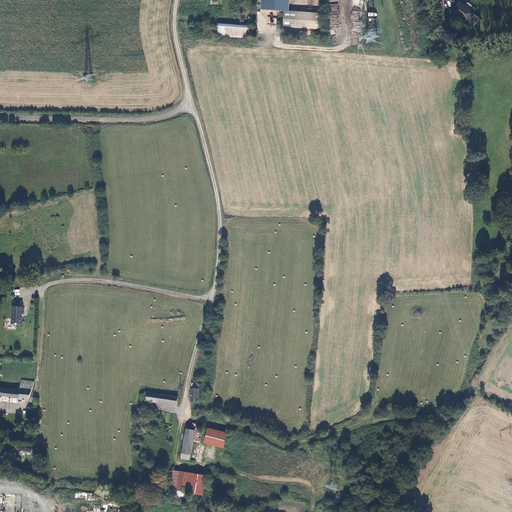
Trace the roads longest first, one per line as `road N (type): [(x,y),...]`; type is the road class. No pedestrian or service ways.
road 1 (unclassified): [(211,297),(88,278),(46,285),(37,386),(29,403),(0,410)]
road 2 (unclassified): [(0,116),(128,121),(193,109)]
road 3 (unclassified): [(211,297),(219,208),(193,109)]
road 4 (unclassified): [(180,415),(211,297)]
